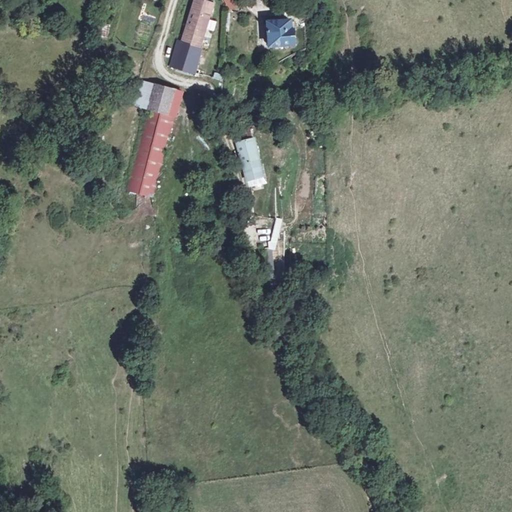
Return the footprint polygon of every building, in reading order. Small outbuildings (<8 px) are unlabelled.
[(214,4),(194,0),(191,15),(182,42),(178,41),(171,65),(175,67),(193,72),(204,32),(205,32),(210,15),(214,4)] [(224,0),(230,9),(238,4),(235,0),(224,0)] [(288,23),(268,24),(269,45),(294,43),(294,31),(292,31),(289,31),(288,23)] [(97,24),(94,37),(106,39),(109,26),(97,24)] [(133,62),(129,66),(137,73),(140,70),(133,62)] [(174,70),(190,75),(191,72),(175,67),(174,70)] [(149,109),(156,84),(141,80),(134,105),(149,109)] [(149,109),(176,116),(183,92),(156,84),(149,109)] [(128,190),(155,197),(176,116),(149,109),(128,190)] [(204,127),(210,125),(205,112),(199,114),(204,127)] [(200,128),(204,127),(199,114),(195,115),(200,128)] [(236,143),(252,139),(247,120),(233,123),(236,143)] [(252,139),(236,143),(247,180),(263,177),(257,149),(253,139),(252,139)] [(263,165),(260,165),(263,177),(247,180),(249,186),(267,183),(263,165)]
